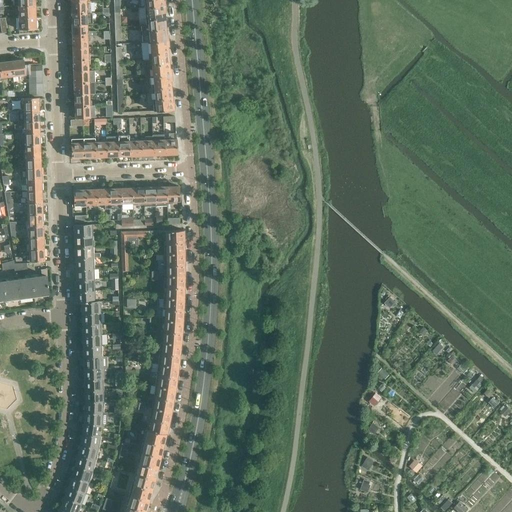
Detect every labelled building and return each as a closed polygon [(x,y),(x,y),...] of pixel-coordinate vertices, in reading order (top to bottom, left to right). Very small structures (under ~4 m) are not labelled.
[(91,13),(90,1),(86,1),(70,2),(71,13),(88,13),(91,13)] [(35,5),(17,6),(17,18),(35,17),(35,5)] [(164,5),(144,8),(145,19),(164,17),(164,11),(165,11),(164,5)] [(91,13),(88,13),(71,13),(71,25),(87,24),(92,24),(92,13),(91,13)] [(35,17),(17,18),(17,26),(18,26),(18,28),(22,28),(22,30),(26,30),(26,28),(35,28),(35,17)] [(165,28),(164,17),(145,19),(145,25),(141,26),(141,30),(146,30),(165,28)] [(87,24),(71,25),(71,36),(87,36),(89,36),(96,36),(95,31),(87,31),(87,24)] [(165,28),(146,30),(141,30),(142,43),(147,42),(167,40),(167,34),(166,34),(165,28)] [(87,36),(71,36),(72,48),(87,47),(87,41),(89,41),(89,36),(87,36)] [(167,40),(147,42),(148,48),(148,53),(167,51),(167,46),(168,46),(167,40)] [(87,47),(72,48),(72,60),(90,59),(90,55),(88,55),(87,47)] [(167,51),(148,53),(149,59),(143,59),(144,65),(149,64),(168,62),(167,51)] [(29,73),(29,70),(28,64),(23,65),(23,59),(10,61),(12,76),(13,82),(18,81),(17,76),(22,75),(22,74),(29,73)] [(90,59),(72,60),(73,71),(88,71),(88,64),(90,63),(90,59)] [(10,61),(0,61),(0,71),(1,79),(6,79),(6,77),(12,76),(10,61)] [(168,62),(149,64),(144,65),(145,77),(150,76),(150,77),(171,74),(170,68),(169,68),(168,62)] [(88,71),(73,71),(73,83),(94,82),(94,70),(88,71)] [(171,74),(150,77),(151,87),(170,86),(170,80),(171,80),(171,74)] [(94,82),(73,83),(74,95),(89,94),(95,94),(94,82)] [(151,87),(152,94),(152,99),(172,97),(170,86),(151,87)] [(89,94),(74,95),(74,106),(89,106),(91,105),(91,100),(89,100),(89,94)] [(172,97),(152,99),(152,94),(146,94),(148,104),(153,103),(153,108),(154,111),(174,109),(173,101),(172,101),(172,97)] [(38,97),(21,98),(21,110),(38,109),(38,98),(38,97)] [(89,106),(74,106),(74,117),(95,116),(94,105),(91,105),(89,106)] [(21,110),(18,110),(18,121),(23,121),(39,121),(38,109),(21,110)] [(39,121),(23,121),(23,129),(14,129),(14,133),(39,132),(39,121)] [(39,132),(14,133),(14,138),(24,138),(24,144),(40,143),(39,132)] [(164,137),(164,139),(164,154),(177,154),(176,139),(175,133),(168,133),(168,137),(164,137)] [(117,136),(106,137),(106,156),(118,156),(117,136)] [(129,136),(117,136),(118,156),(130,155),(129,138),(129,136)] [(144,137),(140,138),(141,140),(141,155),(153,155),(152,139),(152,136),(144,136),(144,137)] [(152,136),(152,139),(153,155),(164,154),(164,139),(163,136),(152,136)] [(83,157),(82,138),(71,138),(71,157),(83,157)] [(94,138),(82,138),(83,157),(94,157),(94,141),(94,138)] [(135,138),(129,138),(130,155),(141,155),(141,140),(135,140),(135,138)] [(101,141),(94,141),(94,157),(106,156),(106,139),(101,139),(101,141)] [(40,143),(24,144),(24,151),(23,151),(23,156),(40,155),(40,143)] [(40,155),(23,156),(23,161),(24,161),(25,167),(41,166),(40,155)] [(25,167),(19,167),(19,179),(41,178),(41,167),(41,166),(25,167)] [(41,178),(24,179),(24,184),(25,184),(26,190),(42,189),(41,178)] [(167,203),(166,186),(155,187),(155,206),(167,205),(167,203)] [(179,201),(179,186),(166,186),(167,203),(172,203),(172,201),(179,201)] [(132,187),(120,188),(120,207),(132,207),(132,187)] [(143,187),(132,187),(132,205),(144,205),(143,187)] [(155,206),(155,187),(143,187),(144,205),(144,206),(155,206)] [(108,188),(97,189),(97,204),(104,204),(104,209),(109,209),(108,188)] [(120,188),(108,188),(109,208),(120,207),(120,188)] [(42,189),(26,190),(26,198),(24,198),(24,202),(42,201),(42,189)] [(85,189),(73,189),(74,204),(81,204),(81,206),(86,206),(85,189)] [(97,189),(85,189),(86,206),(86,205),(93,204),(93,206),(97,205),(97,204),(97,189)] [(8,191),(6,191),(4,191),(5,203),(13,202),(13,198),(10,198),(10,191),(8,191)] [(42,201),(24,202),(24,207),(26,207),(26,213),(42,213),(42,201)] [(42,213),(26,213),(27,221),(26,221),(26,225),(43,224),(42,213)] [(132,217),(121,217),(121,219),(121,221),(121,226),(128,226),(133,226),(133,219),(132,217)] [(43,224),(26,225),(26,230),(27,230),(27,236),(43,236),(43,224)] [(92,224),(74,224),(74,226),(73,227),(73,230),(74,231),(74,236),(92,235),(92,224)] [(0,239),(8,237),(7,226),(3,227),(5,235),(0,237),(0,236),(0,239)] [(166,232),(164,232),(165,242),(184,241),(183,229),(166,230),(166,232)] [(92,235),(74,236),(74,237),(73,238),(73,241),(74,242),(75,247),(93,246),(92,235)] [(43,236),(27,236),(28,244),(26,244),(26,249),(28,249),(28,248),(43,248),(43,236)] [(184,241),(165,242),(165,249),(165,252),(184,252),(184,241)] [(93,254),(93,246),(75,247),(75,248),(74,249),(74,252),(75,253),(75,258),(93,257),(99,257),(99,254),(93,254)] [(43,248),(28,248),(28,249),(28,255),(26,256),(26,258),(27,258),(27,260),(44,260),(43,248)] [(165,252),(165,264),(184,264),(184,252),(165,252)] [(93,257),(75,258),(75,259),(74,260),(74,263),(75,264),(76,269),(94,268),(93,257)] [(14,263),(14,260),(1,263),(2,270),(14,268),(14,263)] [(14,268),(14,271),(27,269),(26,263),(14,263),(14,268)] [(184,264),(165,264),(165,275),(184,275),(184,264)] [(41,275),(31,276),(34,297),(48,295),(47,285),(47,283),(45,275),(46,275),(46,268),(41,269),(41,271),(40,271),(41,275)] [(94,268),(76,269),(74,271),(75,274),(76,275),(76,280),(94,280),(94,268)] [(165,276),(165,286),(184,287),(184,275),(165,275),(165,276)] [(31,276),(15,278),(18,299),(34,297),(31,276)] [(15,278),(2,280),(5,301),(18,299),(15,278)] [(94,280),(76,280),(75,281),(75,285),(76,286),(76,291),(94,290),(94,280)] [(165,286),(164,297),(183,298),(184,287),(165,286)] [(94,290),(76,291),(75,293),(75,296),(76,297),(77,302),(82,302),(87,302),(87,301),(95,300),(94,290)] [(164,301),(164,308),(183,309),(183,298),(164,297),(164,301)] [(87,302),(82,302),(82,306),(81,307),(81,310),(82,311),(82,314),(100,313),(100,301),(99,301),(99,300),(95,300),(87,301),(87,302)] [(126,308),(135,308),(135,300),(126,300),(126,308)] [(164,308),(163,319),(182,320),(183,309),(164,308)] [(100,313),(82,314),(82,317),(81,318),(81,321),(82,322),(82,324),(100,324),(100,313)] [(163,319),(162,331),(181,332),(182,320),(163,319)] [(100,324),(82,324),(83,328),(81,329),(82,333),(83,334),(83,336),(101,335),(100,324)] [(162,331),(161,341),(180,343),(181,332),(162,331)] [(101,335),(83,336),(83,340),(82,340),(82,344),(83,345),(83,347),(101,346),(101,335)] [(180,343),(161,341),(160,352),(179,354),(180,343)] [(101,346),(83,347),(83,350),(82,351),(82,354),(83,355),(83,358),(102,357),(101,356),(101,346)] [(160,352),(159,363),(178,366),(179,354),(160,352)] [(107,357),(102,357),(83,358),(84,361),(82,362),(83,366),(84,366),(84,368),(102,368),(107,368),(107,357)] [(178,366),(159,363),(158,374),(176,377),(178,366)] [(107,368),(102,368),(84,368),(84,372),(83,373),(83,377),(84,377),(84,380),(103,379),(106,379),(105,372),(107,370),(107,368)] [(157,378),(156,385),(175,388),(176,377),(158,374),(157,378)] [(475,391),(486,379),(480,374),(470,387),(475,391)] [(103,379),(84,380),(84,383),(83,384),(83,387),(84,388),(84,391),(103,390),(103,379)] [(156,385),(154,396),(173,399),(175,388),(156,385)] [(103,390),(84,391),(85,395),(84,395),(84,398),(85,399),(85,402),(103,401),(103,400),(103,390)] [(376,392),(370,400),(375,404),(381,395),(376,392)] [(129,395),(127,401),(139,404),(139,400),(140,401),(140,398),(129,395)] [(154,400),(152,407),(171,411),(173,399),(154,396),(154,400)] [(84,411),(84,412),(103,413),(103,401),(85,402),(85,406),(83,407),(83,410),(84,411)] [(150,417),(150,418),(168,422),(171,411),(152,407),(150,417)] [(107,413),(103,413),(84,412),(84,417),(83,418),(83,421),(84,422),(84,423),(102,424),(106,425),(107,413)] [(150,418),(148,430),(166,433),(168,422),(150,418)] [(83,429),(82,433),(100,436),(102,424),(84,423),(84,424),(83,425),(82,428),(83,429)] [(146,429),(143,441),(162,446),(164,439),(165,438),(166,433),(148,430),(146,429)] [(81,440),(81,444),(98,447),(100,436),(82,433),(82,434),(81,435),(80,439),(81,440)] [(143,441),(141,452),(160,455),(162,446),(143,441)] [(79,450),(78,455),(95,459),(98,447),(81,444),(80,445),(79,446),(78,449),(79,450)] [(122,448),(119,459),(124,461),(127,449),(122,448)] [(141,452),(138,462),(157,467),(160,455),(141,452)] [(76,461),(75,466),(92,470),(95,459),(78,455),(78,456),(76,457),(75,460),(76,461)] [(363,464),(369,468),(374,460),(368,456),(363,464)] [(417,471),(423,464),(415,458),(410,465),(417,471)] [(138,462),(135,473),(155,478),(156,474),(155,473),(157,467),(138,462)] [(73,471),(72,476),(89,482),(92,470),(75,466),(75,467),(73,467),(72,470),(73,471)] [(135,473),(132,484),(151,489),(152,484),(154,483),(155,478),(135,473)] [(70,482),(68,487),(85,493),(89,482),(72,476),(72,477),(70,477),(69,481),(70,482)] [(132,484),(129,495),(148,500),(151,489),(132,484)] [(66,492),(64,497),(81,504),(85,493),(68,487),(68,488),(67,488),(65,491),(66,492)] [(129,495),(126,505),(144,511),(148,500),(129,495)] [(62,502),(60,507),(69,511),(77,511),(81,504),(64,497),(64,498),(63,498),(61,501),(62,502)] [(106,498),(103,508),(109,510),(112,500),(106,498)] [(445,508),(452,502),(449,499),(442,505),(445,508)] [(453,507),(458,511),(462,511),(467,507),(460,500),(453,507)]
